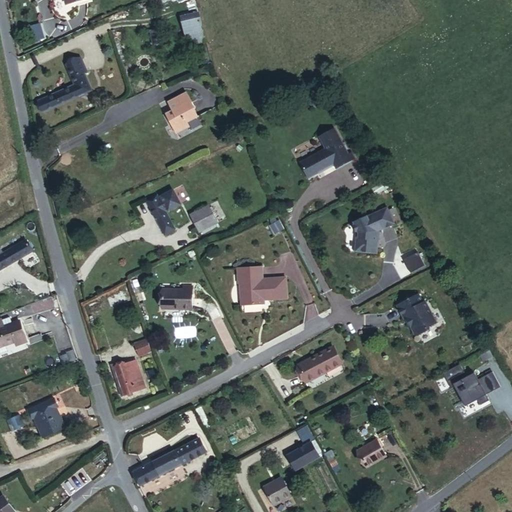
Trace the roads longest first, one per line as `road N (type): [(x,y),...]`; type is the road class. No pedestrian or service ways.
road 1 (unclassified): [(0,7),(39,188),(110,434)]
road 2 (residential): [(110,434),(327,322)]
